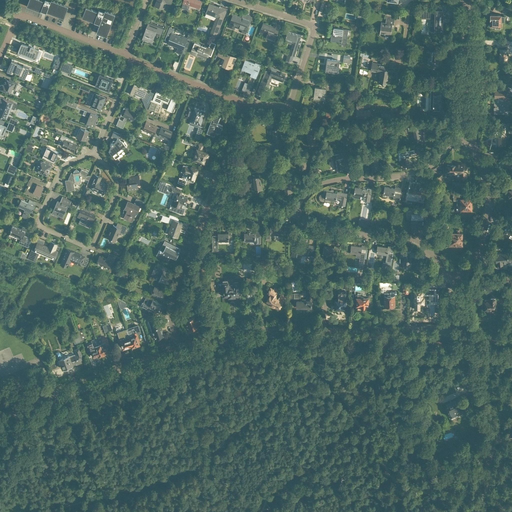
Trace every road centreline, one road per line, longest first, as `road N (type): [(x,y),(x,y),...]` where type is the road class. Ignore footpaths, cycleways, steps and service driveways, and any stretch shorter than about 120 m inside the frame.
road 1 (tertiary): [(182,356),(284,337),(444,337)]
road 2 (residential): [(94,151),(118,188),(91,246),(39,224),(61,168),(89,153)]
road 3 (residential): [(244,104),(289,107),(314,32),(308,23),(235,0)]
road 4 (residential): [(351,98),(397,103),(409,9),(426,0),(467,1)]
road 5 (residential): [(292,210),(315,187),(421,168),(462,135)]
road 6 (tertiary): [(0,418),(182,356)]
road 7 (residential): [(292,210),(321,229),(412,238),(454,285)]
road 8 (residential): [(454,285),(489,215),(487,178),(462,135)]
road 9 (residential): [(124,54),(19,15),(0,55)]
road 10 (residential): [(182,356),(172,306),(207,210)]
road 11 (residential): [(462,135),(467,1)]
road 12 (residential): [(244,104),(132,60)]
